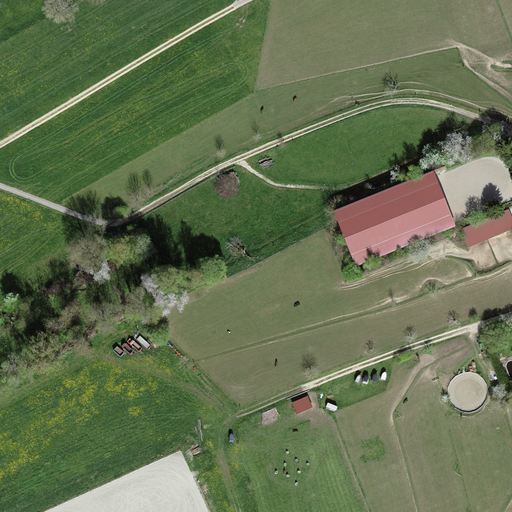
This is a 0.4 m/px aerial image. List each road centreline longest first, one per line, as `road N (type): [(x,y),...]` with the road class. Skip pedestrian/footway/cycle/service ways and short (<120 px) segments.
road 1 (track): [(511,132),(421,100),(375,104),(183,181),(122,217),(80,215),(0,185)]
road 2 (track): [(238,511),(229,448),(239,418),(332,376),(511,315)]
road 3 (track): [(0,144),(234,0)]
